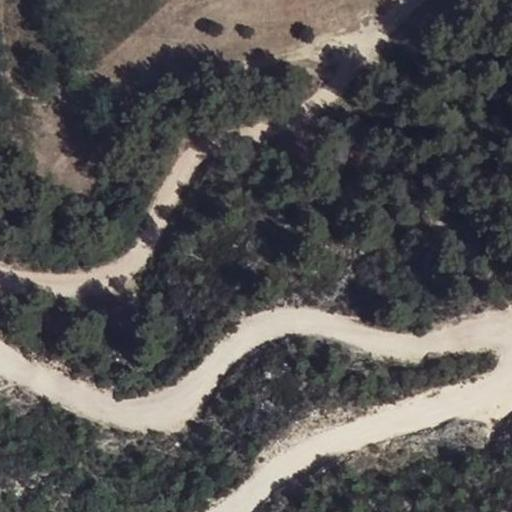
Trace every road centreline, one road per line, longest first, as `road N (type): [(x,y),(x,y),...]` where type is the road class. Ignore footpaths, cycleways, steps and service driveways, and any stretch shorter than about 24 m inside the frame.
road 1 (track): [(511,331),(414,347),(295,331),(243,343),(166,409),(119,415),(50,398),(0,364)]
road 2 (track): [(0,283),(89,287),(135,256),(198,153),(312,115),(376,23),(407,0)]
road 3 (track): [(227,511),(298,449),(511,387)]
